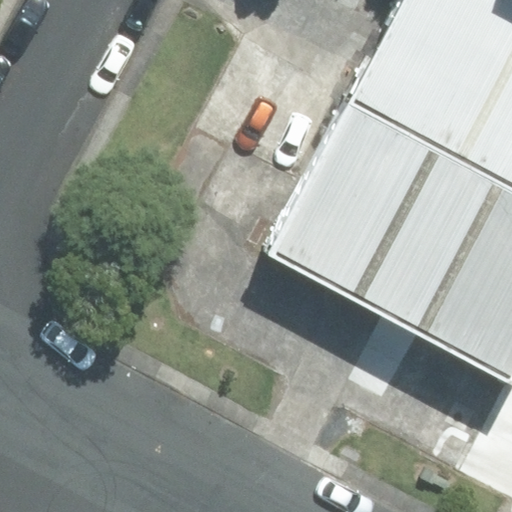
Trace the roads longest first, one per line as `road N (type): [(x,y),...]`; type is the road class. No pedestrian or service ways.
road 1 (residential): [(98,0),(0,193)]
road 2 (residential): [(0,377),(147,462)]
